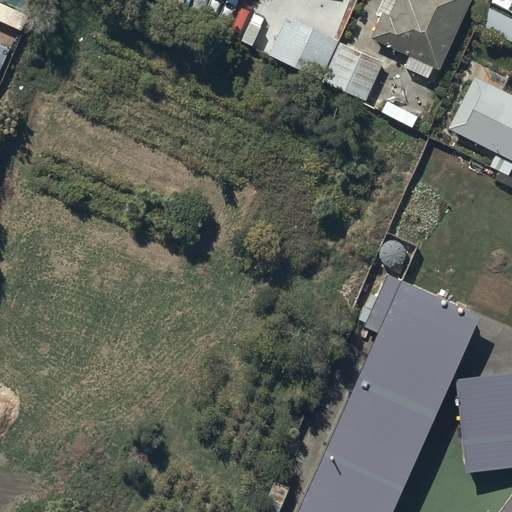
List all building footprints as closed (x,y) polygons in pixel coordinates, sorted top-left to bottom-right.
[(387,0),(369,42),(410,61),(406,71),(429,81),(434,72),(439,74),(473,0),(387,0)] [(488,0),(479,17),(511,36),(511,35),(511,12),(490,0),(488,0)] [(318,72),(337,34),(287,10),(268,49),(318,72)] [(0,63),(9,42),(0,38),(0,63)] [(340,44),(322,83),(364,103),(366,100),(378,106),(387,86),(396,91),(403,76),(381,66),(382,64),(340,44)] [(511,99),(474,81),(450,128),(511,159),(511,99)] [(391,511),(482,313),(403,278),(297,511),(391,511)] [(511,378),(455,386),(466,472),(511,466),(511,378)] [(0,511),(20,511),(34,485),(0,469),(0,511)]
